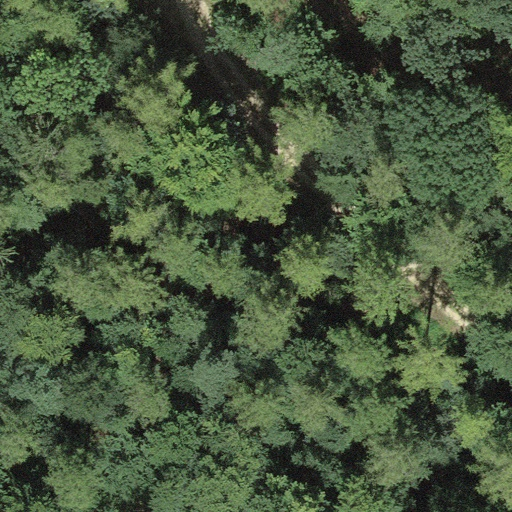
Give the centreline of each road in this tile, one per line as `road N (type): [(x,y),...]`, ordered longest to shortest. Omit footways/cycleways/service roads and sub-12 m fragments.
road 1 (track): [(511,359),(206,72),(178,0)]
road 2 (track): [(172,0),(180,9),(416,48),(511,84)]
